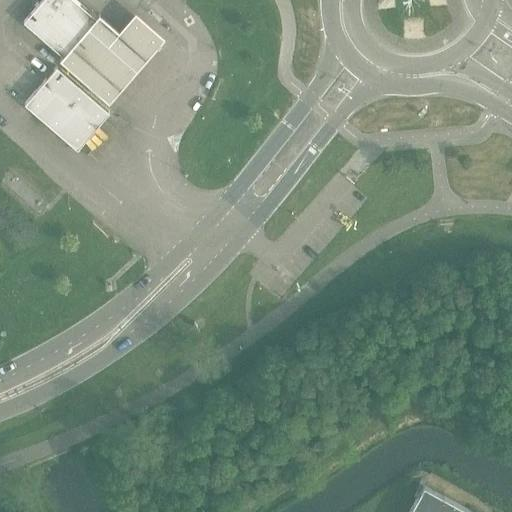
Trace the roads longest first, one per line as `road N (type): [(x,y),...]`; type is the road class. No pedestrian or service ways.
road 1 (tertiary): [(0,412),(93,367),(142,332),(250,228),(373,78)]
road 2 (tertiary): [(342,50),(218,211),(140,289),(67,345),(0,379)]
road 3 (primary): [(373,78),(443,84),(511,116)]
